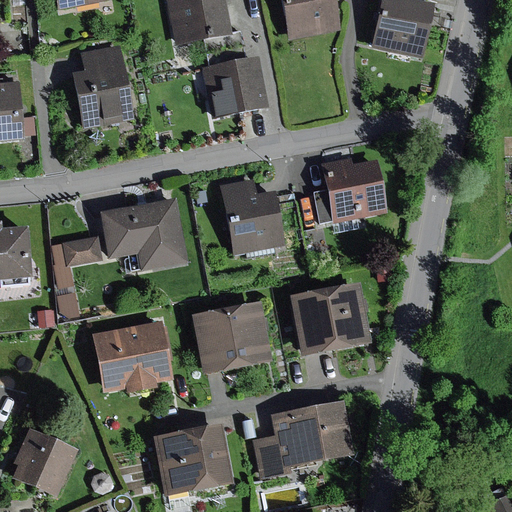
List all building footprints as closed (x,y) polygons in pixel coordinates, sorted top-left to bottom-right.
[(55,0),(60,19),(114,8),(112,0),(55,0)] [(223,0),(167,0),(176,49),(230,40),(223,0)] [(279,0),(286,42),(338,34),(332,0),(279,0)] [(383,3),(372,53),(421,64),(432,14),(383,3)] [(121,51),(79,58),(83,80),(69,83),(77,132),(132,124),(121,51)] [(265,110),(258,64),(201,73),(209,119),(265,110)] [(16,90),(0,90),(0,146),(20,145),(16,90)] [(384,215),(375,165),(322,175),(332,224),(384,215)] [(255,184),(220,189),(232,259),(282,250),(273,194),(257,197),(255,184)] [(173,202),(99,216),(108,261),(129,257),(133,276),(186,265),(173,202)] [(24,225),(0,228),(0,283),(31,279),(24,225)] [(75,265),(103,261),(100,236),(55,242),(60,286),(77,284),(75,265)] [(66,319),(83,316),(78,286),(61,289),(66,319)] [(359,288),(289,300),(299,357),(369,345),(359,288)] [(258,307),(192,319),(202,375),(268,363),(258,307)] [(161,325),(93,336),(103,393),(170,382),(161,325)] [(343,405),(278,417),(287,469),(352,458),(343,405)] [(218,429),(154,440),(164,497),(228,485),(218,429)] [(75,450),(28,430),(7,481),(54,501),(75,450)] [(511,511),(511,492),(494,502),(499,511),(511,511)]
